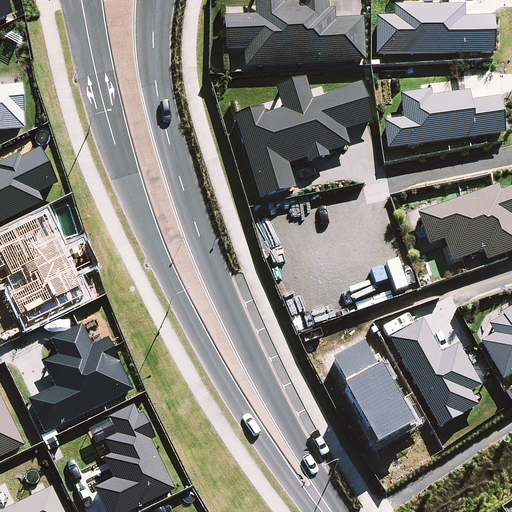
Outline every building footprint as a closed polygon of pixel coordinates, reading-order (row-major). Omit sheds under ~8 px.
[(283,5),(282,0),(251,0),(253,17),(221,19),(223,53),(242,51),(243,70),(364,63),(362,19),(327,21),(326,0),(294,0),(295,5),(283,5)] [(464,19),(464,7),(392,7),(393,18),(374,18),(374,57),(492,56),(492,18),(464,19)] [(359,85),(310,100),(304,80),(273,89),(280,111),(263,117),(261,109),(232,118),(258,201),(294,190),(287,167),(348,148),(343,132),(371,124),(359,85)] [(0,132),(26,130),(21,86),(0,88),(0,132)] [(469,103),(467,91),(399,99),(402,120),(382,123),(386,151),(503,136),(498,99),(469,103)] [(0,168),(0,225),(42,205),(37,195),(57,185),(39,149),(0,168)] [(485,262),(511,252),(511,187),(498,192),(496,187),(416,215),(427,247),(442,242),(450,264),(482,253),(485,262)] [(479,343),(500,382),(511,375),(511,308),(486,322),(493,335),(479,343)] [(469,393),(480,387),(456,345),(439,355),(421,322),(387,341),(437,429),(477,407),(469,393)] [(50,342),(58,357),(43,365),(55,389),(29,402),(45,435),(132,392),(107,341),(91,349),(81,327),(50,342)] [(0,460),(24,448),(0,397),(0,460)] [(109,456),(103,459),(113,480),(94,489),(104,511),(131,511),(175,492),(135,406),(108,419),(116,436),(103,442),(109,456)] [(0,511),(62,511),(51,488),(2,511),(0,511)]
